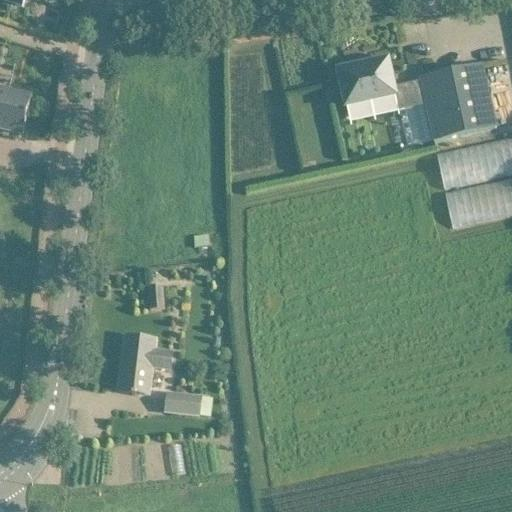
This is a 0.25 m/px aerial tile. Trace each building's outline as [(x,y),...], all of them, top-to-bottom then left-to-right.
[(0,0),(0,1),(23,9),(25,0),(0,0)] [(496,130),(483,67),(420,81),(421,83),(393,89),(388,63),(369,67),(369,66),(368,66),(368,67),(359,69),(358,68),(357,69),(339,74),(346,109),(350,108),(351,111),(368,107),(368,104),(395,98),(406,149),(496,130)] [(32,98),(0,91),(0,131),(23,136),(32,98)] [(209,242),(210,256),(227,254),(226,241),(209,242)] [(163,288),(150,288),(151,312),(164,312),(163,288)] [(181,315),(181,294),(165,294),(166,315),(181,315)] [(152,370),(170,373),(172,356),(154,353),(156,343),(126,339),(118,394),(132,396),(131,398),(135,398),(136,396),(149,398),(152,370)] [(201,401),(200,401),(168,396),(165,415),(199,420),(201,401)]
